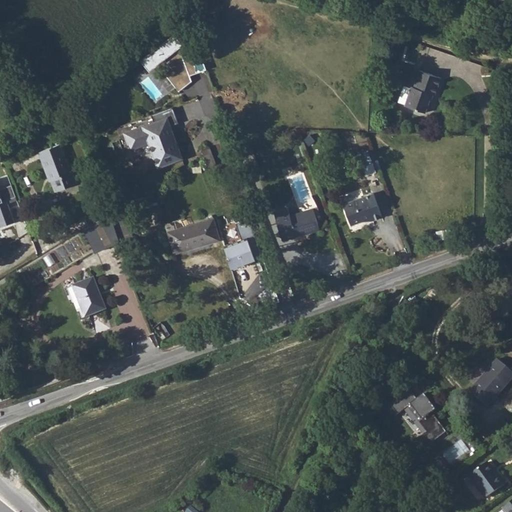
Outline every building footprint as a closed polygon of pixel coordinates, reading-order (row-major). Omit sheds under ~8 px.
[(189,82),(181,60),(177,50),(181,47),(172,36),(140,62),(148,72),(163,61),(171,71),(163,77),(176,94),(187,86),(186,83),(189,82)] [(197,54),(192,55),(199,74),(204,73),(197,54)] [(405,93),(400,113),(420,119),(426,98),(430,99),(434,84),(412,78),(408,93),(405,93)] [(169,110),(148,117),(151,125),(122,135),(128,151),(146,145),(155,169),(178,161),(167,129),(175,126),(169,110)] [(56,143),(34,152),(45,180),(47,180),(52,191),(74,183),(69,172),(67,173),(56,143)] [(205,151),(198,153),(205,170),(212,168),(205,151)] [(291,183),(281,187),(288,207),(298,203),(291,183)] [(17,199),(13,184),(0,188),(0,187),(0,226),(16,221),(10,201),(17,199)] [(341,228),(353,224),(352,222),(363,219),(364,221),(366,223),(366,224),(374,220),(366,197),(334,209),(341,228)] [(106,212),(82,226),(91,249),(116,240),(106,212)] [(309,233),(302,213),(284,220),(282,214),(267,219),(276,244),(309,233)] [(212,215),(167,231),(175,251),(218,236),(212,215)] [(241,238),(225,243),(232,266),(256,259),(249,236),(255,235),(248,218),(237,222),(241,238)] [(94,286),(73,294),(87,325),(107,317),(94,286)] [(511,372),(499,360),(471,391),(488,406),(511,379),(511,372)] [(436,409),(425,394),(418,398),(410,388),(392,403),(399,413),(409,406),(420,420),(427,431),(419,437),(426,447),(447,432),(433,412),(436,409)] [(511,434),(500,442),(508,453),(511,450),(511,434)] [(479,469),(462,483),(480,505),(500,491),(491,480),(489,482),(479,469)]
